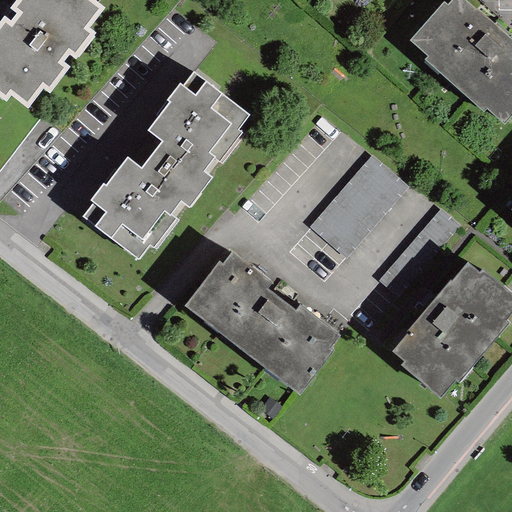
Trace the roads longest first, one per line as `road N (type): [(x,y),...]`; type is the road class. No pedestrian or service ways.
road 1 (residential): [(336,511),(0,247)]
road 2 (residential): [(397,511),(511,376)]
